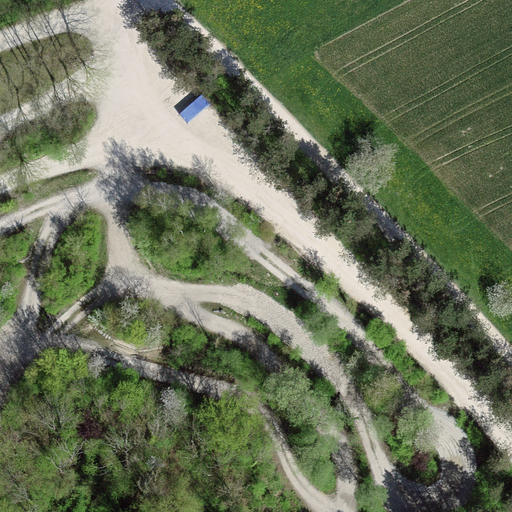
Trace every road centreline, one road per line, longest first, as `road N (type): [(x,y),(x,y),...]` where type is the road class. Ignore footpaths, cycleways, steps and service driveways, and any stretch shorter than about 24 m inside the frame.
road 1 (track): [(0,227),(78,196),(118,191),(177,198),(231,226),(439,421),(454,444),(459,483),(439,504),(423,505),(390,481),(353,390),(328,359),(247,302),(179,298),(145,281),(127,267),(116,220)]
road 2 (track): [(511,432),(178,96),(106,3)]
road 3 (track): [(0,343),(70,351),(238,393),(275,423),(318,511)]
road 4 (track): [(341,511),(349,476),(315,409),(264,356),(179,298)]
road 5 (track): [(0,368),(17,345),(55,205)]
road 6 (track): [(0,124),(62,87),(149,55)]
road 7 (track): [(407,244),(511,353)]
road 8 (track): [(116,220),(128,140),(178,96)]
road 9 (track): [(0,187),(128,140)]
road 10 (track): [(0,42),(114,0)]
